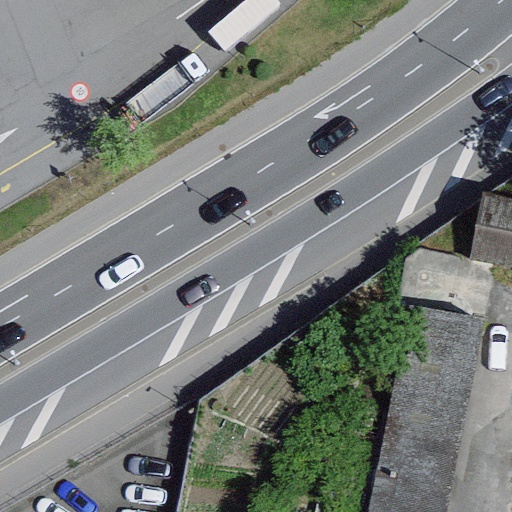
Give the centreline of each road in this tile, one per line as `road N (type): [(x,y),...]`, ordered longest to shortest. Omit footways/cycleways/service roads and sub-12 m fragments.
road 1 (secondary): [(511,9),(266,183),(0,341)]
road 2 (secondary): [(0,443),(511,123)]
